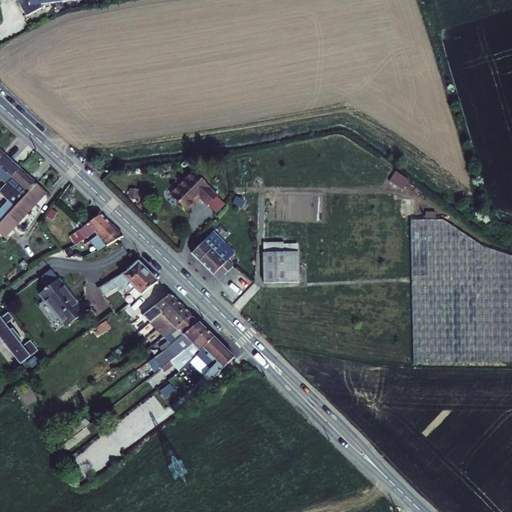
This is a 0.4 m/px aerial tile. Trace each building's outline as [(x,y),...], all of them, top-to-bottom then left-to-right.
[(30,0),(37,14),(53,6),(52,2),(69,0),(30,0)] [(0,154),(0,178),(4,182),(20,164),(5,149),(0,154)] [(4,182),(0,186),(0,193),(1,195),(7,199),(0,206),(0,220),(36,182),(46,171),(41,167),(33,175),(20,164),(4,182)] [(174,193),(190,209),(199,201),(198,200),(200,198),(202,196),(211,204),(220,196),(220,195),(198,171),(174,193)] [(407,180),(399,174),(393,182),(401,188),(407,180)] [(46,192),(36,182),(0,220),(0,234),(4,237),(12,227),(9,225),(14,220),(17,223),(46,192)] [(228,205),(220,196),(211,204),(220,213),(228,205)] [(88,237),(96,231),(110,221),(108,219),(102,213),(81,229),(88,237)] [(411,219),(413,362),(511,361),(511,252),(483,245),(443,218),(411,219)] [(110,221),(96,231),(99,234),(113,224),(110,221)] [(113,224),(99,234),(105,241),(96,246),(98,249),(122,234),(117,229),(113,224)] [(81,229),(71,237),(77,244),(88,237),(81,229)] [(234,251),(222,239),(214,231),(193,252),(204,265),(217,279),(228,270),(229,271),(234,266),(228,259),(234,254),(234,251)] [(105,241),(99,234),(91,240),(96,246),(105,241)] [(265,254),(264,284),(289,284),(289,254),(285,254),(285,247),(285,244),(266,244),(266,254),(265,254)] [(299,247),(285,247),(285,254),(289,254),(289,284),(299,284),(299,247)] [(96,286),(102,294),(116,286),(119,289),(122,288),(125,285),(129,290),(135,297),(156,281),(147,270),(138,260),(123,272),(96,286)] [(59,277),(39,293),(65,326),(86,311),(72,293),(59,277)] [(151,322),(157,317),(161,313),(177,300),(173,296),(170,293),(144,314),(151,322)] [(161,313),(169,320),(184,307),(180,303),(177,300),(161,313)] [(0,308),(0,325),(23,356),(38,344),(30,334),(23,340),(19,334),(21,333),(13,322),(11,324),(6,318),(14,312),(11,308),(9,305),(2,311),(0,308)] [(184,307),(169,320),(176,327),(191,315),(187,311),(184,307)] [(161,313),(157,317),(160,319),(154,325),(158,329),(164,324),(169,320),(161,313)] [(176,327),(183,335),(199,322),(195,318),(191,315),(176,327)] [(160,319),(157,317),(151,322),(154,325),(160,319)] [(169,320),(164,324),(167,327),(161,333),(165,337),(171,331),(176,327),(169,320)] [(105,322),(97,328),(104,336),(111,330),(105,322)] [(192,343),(206,330),(203,326),(199,322),(183,335),(171,344),(162,351),(169,361),(192,343)] [(167,327),(164,324),(158,329),(161,333),(167,327)] [(176,327),(171,331),(174,334),(168,340),(168,341),(171,344),(183,335),(176,327)] [(179,359),(184,365),(189,361),(196,355),(197,353),(200,351),(214,337),(210,333),(206,330),(192,343),(169,361),(172,364),(179,359)] [(174,334),(171,331),(165,337),(168,340),(174,334)] [(189,361),(208,381),(233,357),(222,346),(214,337),(200,351),(197,353),(196,355),(189,361)] [(171,344),(168,341),(160,348),(162,351),(171,344)] [(168,383),(158,391),(163,397),(173,389),(168,383)]
